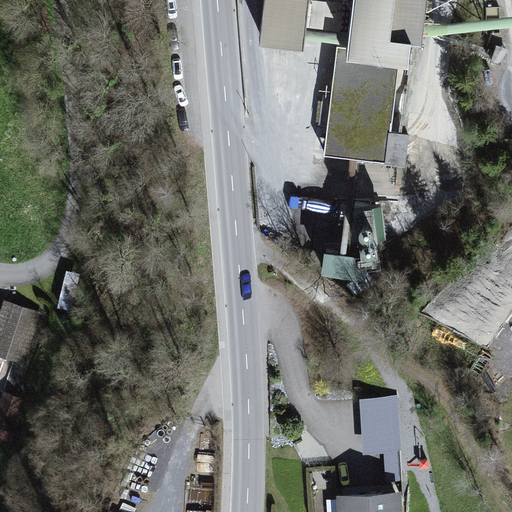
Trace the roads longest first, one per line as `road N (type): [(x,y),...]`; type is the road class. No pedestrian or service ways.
road 1 (track): [(511,491),(444,395),(388,339),(282,259),(239,202)]
road 2 (tertiary): [(235,511),(239,202)]
road 3 (tertiary): [(220,0),(239,202)]
